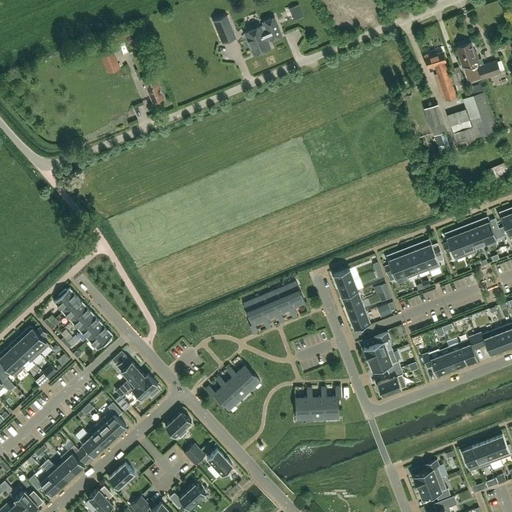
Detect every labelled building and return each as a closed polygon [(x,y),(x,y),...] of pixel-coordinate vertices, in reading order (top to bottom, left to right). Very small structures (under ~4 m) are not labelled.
[(213,20),(222,43),(236,37),(226,14),(213,20)] [(262,24),(244,31),(253,54),(270,47),(267,39),(270,38),(270,39),(281,35),(274,16),(262,21),(263,25),(262,26),(262,24)] [(130,35),(124,38),(126,44),(131,43),(132,39),(130,35)] [(474,52),(471,43),(457,48),(469,83),(476,81),(501,72),(497,61),(478,67),(476,60),(478,59),(476,52),(474,52)] [(120,68),(113,50),(100,55),(108,73),(120,68)] [(424,56),(427,67),(434,65),(437,73),(434,74),(442,97),(445,96),(446,99),(456,96),(445,62),(446,62),(443,52),(431,56),(431,54),(424,56)] [(466,87),(459,66),(450,68),(457,90),(466,87)] [(152,102),(163,97),(158,83),(159,83),(157,77),(145,82),(152,102)] [(481,83),(468,87),(471,95),(463,98),(477,138),(497,133),(484,91),(483,91),(481,83)] [(433,134),(434,134),(440,155),(451,152),(445,131),(447,130),(438,103),(424,108),(433,134)] [(465,108),(447,114),(457,147),(477,140),(472,126),(471,126),(465,108)] [(511,175),(505,160),(486,169),(493,184),(511,175)] [(511,237),(511,213),(511,211),(501,215),(500,215),(504,225),(498,227),(502,236),(507,234),(509,238),(511,237)] [(489,220),(478,224),(486,242),(496,238),(496,239),(497,239),(496,238),(502,236),(498,227),(495,217),(494,217),(494,218),(489,220),(489,219),(489,220)] [(478,224),(468,228),(475,246),(486,242),(478,224)] [(468,228),(457,232),(466,255),(477,251),(475,246),(468,228)] [(466,255),(457,232),(446,236),(448,241),(442,243),(446,253),(446,252),(451,250),(455,259),(466,255)] [(420,246),(429,269),(440,265),(436,256),(441,254),(442,254),(438,244),(438,245),(433,247),(431,241),(430,242),(431,242),(420,246)] [(420,246),(409,250),(418,273),(429,269),(420,246)] [(409,250),(398,255),(405,273),(407,278),(418,273),(409,250)] [(405,273),(398,255),(388,259),(388,258),(387,258),(389,264),(384,266),(384,265),(387,275),(388,275),(388,274),(393,272),(395,278),(395,277),(405,273)] [(349,267),(333,274),(337,285),(353,278),(349,267)] [(353,278),(337,285),(341,295),(357,289),(353,278)] [(297,282),(283,288),(291,307),(289,308),(292,315),(297,313),(294,306),(305,301),(297,282)] [(60,296),(54,301),(63,311),(78,297),(69,287),(67,290),(65,288),(58,294),(60,296)] [(283,288),(270,294),(278,312),(275,313),(279,321),(284,319),(281,311),(289,308),(291,307),(283,288)] [(341,296),(346,306),(362,300),(358,289),(358,288),(357,289),(341,295),(341,296)] [(270,294),(257,299),(264,318),(262,319),(266,326),(271,324),(267,316),(275,313),(278,312),(270,294)] [(78,297),(63,311),(71,320),(86,306),(78,297)] [(257,299),(244,305),(251,323),(249,324),(253,332),(258,330),(254,322),(262,319),(264,318),(257,299)] [(346,306),(350,317),(366,311),(362,300),(346,306)] [(377,307),(381,316),(391,312),(387,303),(377,307)] [(86,306),(71,320),(80,329),(95,315),(86,306)] [(370,321),(366,311),(350,317),(354,327),(353,328),(371,321),(370,321)] [(43,320),(47,325),(51,322),(55,318),(51,314),(47,318),(47,317),(43,320)] [(95,315),(80,329),(88,339),(103,325),(95,315)] [(511,320),(502,325),(510,346),(511,344),(511,320)] [(441,326),(443,331),(453,328),(451,323),(441,326)] [(24,334),(41,352),(49,344),(42,337),(46,333),(47,333),(40,325),(40,326),(36,330),(32,326),(24,334)] [(103,325),(88,339),(97,348),(103,343),(104,344),(111,338),(110,337),(112,334),(103,325)] [(502,325),(492,328),(500,349),(510,346),(502,325)] [(441,326),(436,328),(438,335),(444,333),(443,331),(441,326)] [(486,344),(489,353),(500,349),(492,328),(481,332),(481,331),(475,334),(480,346),(486,344)] [(363,348),(367,360),(368,359),(392,350),(388,338),(389,337),(387,331),(388,331),(374,336),(374,337),(374,336),(377,342),(363,347),(364,348),(363,348)] [(41,352),(24,334),(15,342),(32,360),(41,352)] [(469,338),(459,341),(467,363),(467,362),(477,358),(474,349),(480,346),(475,334),(468,336),(469,338)] [(467,363),(459,341),(448,345),(450,350),(456,366),(466,362),(467,363)] [(32,360),(15,342),(8,349),(24,367),(32,360)] [(24,367),(8,349),(0,355),(0,369),(7,377),(12,372),(15,376),(24,367)] [(368,359),(372,370),(386,365),(388,371),(401,367),(398,360),(397,361),(392,350),(368,359)] [(450,350),(440,354),(446,370),(456,366),(450,350)] [(63,352),(54,359),(59,366),(68,358),(63,352)] [(428,352),(421,354),(426,367),(432,365),(436,374),(446,370),(440,354),(430,357),(428,352)] [(126,355),(116,365),(135,385),(145,376),(126,355)] [(231,366),(227,370),(232,376),(234,374),(248,389),(259,379),(245,364),(236,372),(231,366)] [(390,378),(377,383),(382,395),(388,392),(388,393),(395,390),(394,390),(406,385),(402,374),(403,373),(401,367),(388,371),(390,378)] [(48,377),(44,373),(39,378),(43,382),(48,377)] [(145,376),(135,385),(132,388),(141,398),(157,383),(148,373),(145,376)] [(220,376),(216,379),(222,385),(223,384),(237,399),(248,389),(234,374),(232,376),(226,382),(220,376)] [(210,385),(206,389),(212,395),(213,394),(227,408),(237,399),(223,384),(222,385),(215,391),(210,385)] [(324,395),(325,416),(339,415),(338,395),(341,395),(340,386),(335,387),(335,395),(326,395),(324,395)] [(310,396),(311,416),(325,416),(324,395),(326,395),(326,387),(321,387),(321,395),(312,396),(310,396)] [(295,397),(295,417),(311,416),(310,396),(312,396),(312,388),(306,388),(307,396),(295,397)] [(120,394),(115,399),(124,409),(129,405),(120,394)] [(111,409),(103,417),(118,433),(126,425),(117,416),(122,411),(113,401),(108,406),(111,409)] [(34,414),(38,411),(34,404),(29,407),(34,414)] [(87,404),(81,409),(86,414),(91,409),(87,404)] [(191,420),(182,410),(165,425),(174,435),(177,433),(180,436),(187,430),(184,427),(191,420)] [(49,416),(45,420),(54,430),(58,426),(49,416)] [(103,417),(95,424),(98,428),(110,440),(118,433),(103,417)] [(94,424),(87,430),(87,431),(91,435),(102,447),(110,441),(98,428),(94,424)] [(91,435),(87,431),(79,439),(84,444),(79,449),(88,459),(93,454),(94,455),(102,447),(91,435)] [(510,454),(502,433),(502,434),(492,438),(500,458),(510,454)] [(500,458),(492,438),(482,442),(490,462),(500,458)] [(201,449),(194,442),(184,452),(190,459),(201,449)] [(490,462),(482,442),(472,445),(471,445),(472,446),(480,466),(490,462)] [(74,443),(60,456),(64,459),(75,472),(84,464),(84,465),(83,463),(88,459),(79,449),(74,443)] [(480,466),(472,446),(461,450),(469,470),(480,466)] [(222,474),(232,464),(217,448),(207,457),(222,474)] [(201,449),(190,459),(195,464),(205,454),(201,449)] [(31,455),(27,459),(31,464),(35,460),(31,455)] [(418,487),(442,478),(437,465),(439,465),(436,459),(437,458),(423,463),(423,464),(424,464),(426,469),(413,474),(413,475),(417,487),(418,487)] [(75,472),(64,459),(56,466),(68,479),(75,472)] [(53,462),(45,470),(60,486),(68,479),(56,466),(53,462)] [(125,462),(108,477),(118,487),(134,472),(125,462)] [(60,486),(45,470),(37,477),(33,474),(28,479),(38,489),(43,484),(52,494),(60,486)] [(503,473),(495,476),(496,477),(498,482),(498,483),(506,480),(503,473)] [(498,482),(496,477),(485,480),(488,486),(498,482)] [(418,487),(422,498),(435,493),(437,499),(450,494),(448,487),(446,488),(442,478),(418,487)] [(5,480),(0,484),(6,490),(11,486),(5,480)] [(219,484),(227,493),(231,489),(224,480),(219,484)] [(174,492),(169,496),(179,507),(183,502),(188,508),(205,492),(196,482),(179,497),(174,492)] [(100,490),(98,487),(88,497),(101,511),(104,511),(113,504),(106,496),(110,492),(104,486),(100,490)] [(16,502),(26,511),(25,511),(31,511),(38,505),(24,489),(14,499),(16,502)] [(141,495),(130,505),(135,509),(145,500),(141,495)] [(436,511),(432,511),(450,511),(449,506),(457,503),(454,495),(433,503),(436,511)] [(142,511),(150,505),(145,500),(135,509),(137,511),(142,511)] [(171,511),(161,501),(151,510),(152,511),(171,511)] [(16,502),(4,511),(25,511),(26,511),(16,502)]
